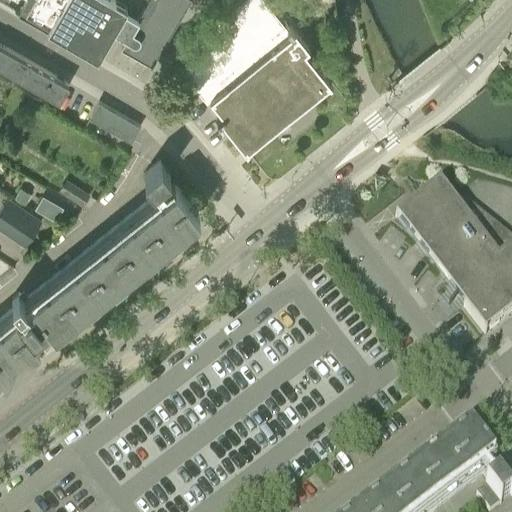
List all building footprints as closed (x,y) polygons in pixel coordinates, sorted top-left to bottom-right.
[(25,0),(19,11),(77,45),(97,56),(100,51),(126,7),(114,0),(25,0)] [(147,0),(126,37),(121,46),(151,63),(187,0),(147,0)] [(181,67),(204,97),(206,100),(210,97),(221,111),(216,115),(218,118),(220,117),(246,150),(281,122),(308,100),(331,82),(305,48),(309,45),(303,37),(295,27),(291,30),(267,0),(236,0),(212,19),(225,36),(181,67)] [(0,64),(59,98),(68,82),(0,43),(0,64)] [(157,91),(166,97),(174,85),(166,79),(157,91)] [(97,100),(88,116),(131,140),(140,124),(97,100)] [(49,321),(54,327),(198,212),(175,184),(168,190),(159,179),(169,171),(169,170),(168,171),(160,160),(161,160),(160,159),(144,172),(160,191),(0,318),(0,369),(38,340),(33,334),(49,321)] [(83,205),(90,193),(66,177),(58,189),(83,205)] [(395,218),(484,335),(511,313),(511,249),(497,260),(439,184),(395,218)] [(56,213),(64,197),(47,188),(39,204),(56,213)] [(42,219),(9,196),(0,209),(0,228),(25,246),(42,219)] [(236,349),(174,387),(195,421),(226,402),(219,392),(237,381),(228,367),(242,359),(236,349)] [(476,496),(488,511),(489,511),(500,504),(510,496),(511,497),(511,496),(497,478),(496,478),(497,479),(494,481),(483,467),(492,460),(470,431),(365,511),(433,511),(481,475),(488,485),(485,487),(486,488),(476,496)]
